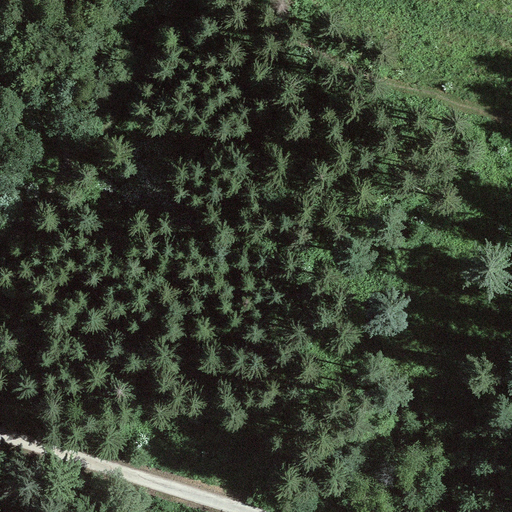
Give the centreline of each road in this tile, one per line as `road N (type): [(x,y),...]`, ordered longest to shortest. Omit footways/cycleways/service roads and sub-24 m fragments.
road 1 (unknown): [(0,250),(72,150),(145,0)]
road 2 (track): [(0,433),(241,511)]
